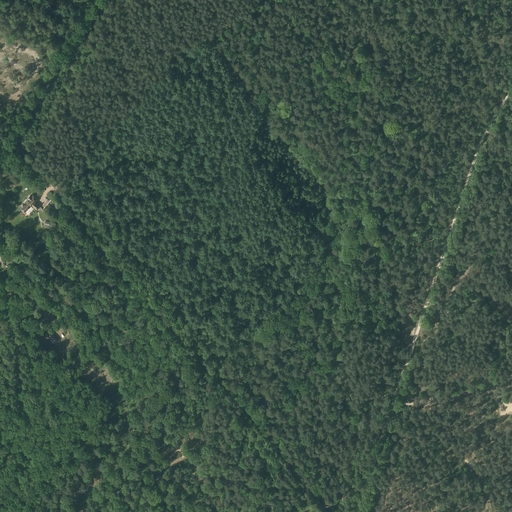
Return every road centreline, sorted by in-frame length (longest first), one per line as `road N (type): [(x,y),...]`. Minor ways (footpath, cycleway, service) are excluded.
road 1 (track): [(63,195),(95,244),(333,511)]
road 2 (track): [(511,91),(481,146),(423,310)]
road 3 (track): [(12,145),(108,0)]
road 4 (track): [(404,369),(358,511)]
road 5 (track): [(466,268),(416,362),(404,369)]
